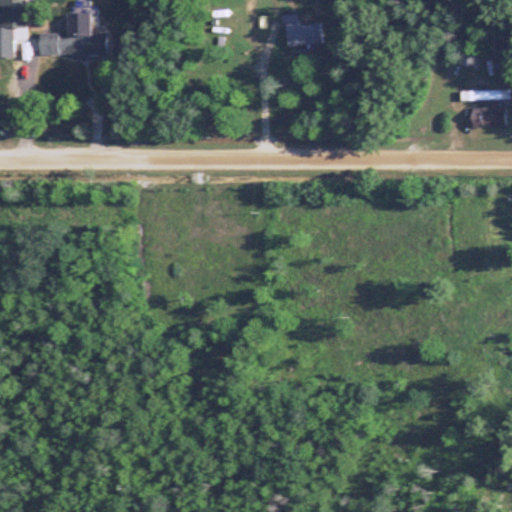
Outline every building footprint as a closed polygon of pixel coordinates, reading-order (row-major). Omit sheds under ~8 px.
[(12,28),(28,28),(27,0),(0,0),(0,57),(12,57),(12,28)] [(89,13),(66,13),(66,33),(38,33),(38,55),(105,55),(105,33),(97,33),(97,28),(89,28),(89,13)] [(320,24),(285,25),(286,46),(321,44),(320,24)] [(486,54),(493,55),(494,42),(487,41),(486,54)] [(502,126),(502,100),(510,100),(510,89),(459,90),(459,101),(487,100),(487,107),(470,107),(470,126),(502,126)]
